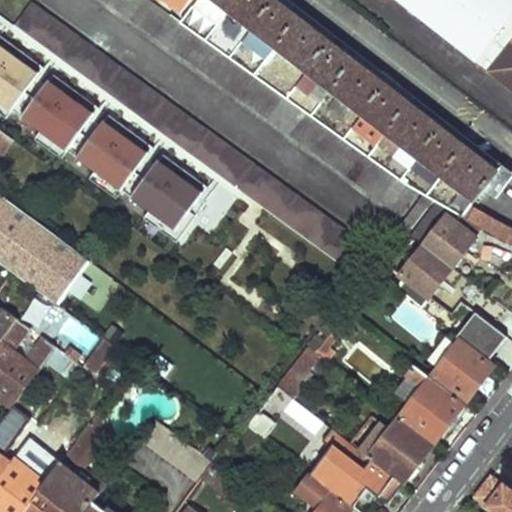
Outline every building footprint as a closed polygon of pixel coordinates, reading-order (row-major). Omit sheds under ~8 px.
[(146,0),(142,0),(130,18),(403,217),(417,197),(146,0)] [(177,0),(172,7),(178,11),(186,0),(177,0)] [(501,161),(284,0),(186,0),(178,11),(463,216),(501,161)] [(511,0),(397,0),(478,63),(511,89),(511,0)] [(372,247),(33,1),(15,25),(363,277),(372,247)] [(0,44),(0,101),(14,111),(40,73),(0,44)] [(95,113),(52,81),(23,119),(67,151),(95,113)] [(148,152),(105,124),(80,162),(122,190),(148,152)] [(0,159),(13,142),(0,131),(0,159)] [(206,192),(161,162),(134,201),(179,231),(206,192)] [(0,264),(57,306),(88,264),(0,198),(0,264)] [(511,243),(511,226),(474,206),(467,219),(511,243)] [(446,218),(423,246),(452,268),(476,239),(446,218)] [(398,278),(403,282),(397,290),(421,308),(452,268),(423,246),(398,278)] [(0,342),(17,320),(4,311),(0,316),(0,342)] [(476,314),(457,339),(460,342),(487,361),(505,337),(476,314)] [(0,342),(0,396),(14,407),(57,350),(42,340),(25,362),(13,354),(30,330),(17,320),(0,342)] [(460,342),(435,376),(469,400),(494,367),(487,361),(460,342)] [(65,356),(57,350),(47,363),(55,368),(65,356)] [(65,356),(55,368),(73,381),(82,368),(65,356)] [(417,399),(401,420),(435,445),(466,404),(415,367),(407,379),(418,387),(413,395),(417,399)] [(21,421),(10,412),(0,425),(0,478),(10,465),(5,461),(1,458),(4,454),(26,425),(21,421)] [(259,414),(252,430),(269,438),(276,421),(259,414)] [(91,425),(100,431),(103,419),(98,415),(91,425)] [(372,460),(405,486),(435,445),(401,420),(370,459),(372,460)] [(196,481),(211,460),(159,424),(144,445),(196,481)] [(56,471),(32,503),(44,511),(46,511),(49,509),(53,511),(87,511),(95,503),(107,487),(93,477),(91,481),(81,473),(97,453),(100,431),(91,425),(56,471)] [(10,465),(0,478),(0,511),(1,511),(24,511),(32,503),(56,471),(53,469),(56,465),(53,462),(48,469),(45,467),(39,475),(35,473),(38,468),(35,466),(31,470),(27,467),(35,456),(38,458),(52,436),(39,426),(10,465)] [(369,489),(390,505),(405,486),(372,460),(363,472),(335,451),(314,479),(354,509),(369,489)] [(351,511),(354,509),(314,479),(311,476),(298,493),(316,506),(312,511),(351,511)] [(511,511),(511,493),(493,477),(477,498),(485,504),(494,511),(511,511)] [(477,498),(471,505),(478,511),(485,504),(477,498)] [(44,511),(32,503),(24,511),(44,511)] [(87,511),(105,511),(95,503),(87,511)]
